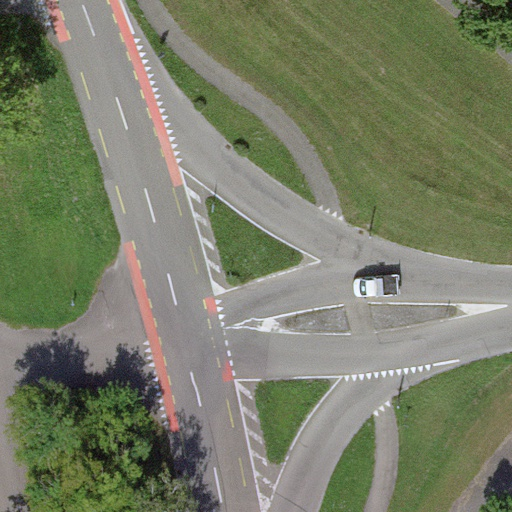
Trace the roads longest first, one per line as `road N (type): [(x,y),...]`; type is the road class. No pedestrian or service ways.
road 1 (unclassified): [(511,292),(343,248),(125,116)]
road 2 (unclassified): [(185,340),(511,309)]
road 3 (unclassified): [(292,511),(315,442),(377,379),(511,324)]
road 4 (unclassified): [(185,340),(125,116)]
road 5 (track): [(0,356),(185,340)]
road 6 (unclassified): [(217,511),(185,340)]
road 7 (unclassified): [(125,116),(83,0)]
